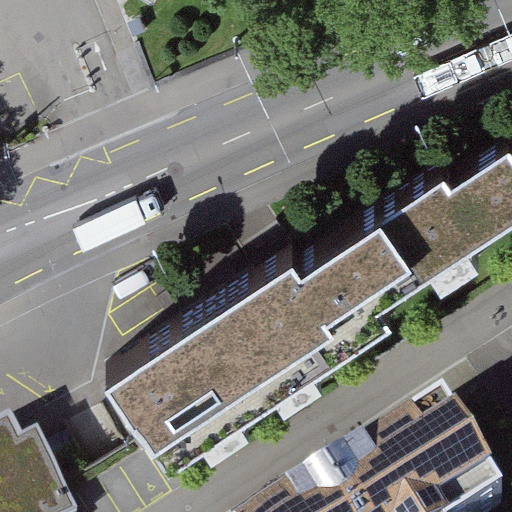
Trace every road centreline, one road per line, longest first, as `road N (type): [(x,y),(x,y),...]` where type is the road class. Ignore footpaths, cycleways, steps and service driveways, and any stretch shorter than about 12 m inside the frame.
road 1 (secondary): [(511,26),(0,240)]
road 2 (unclassified): [(188,511),(511,304)]
